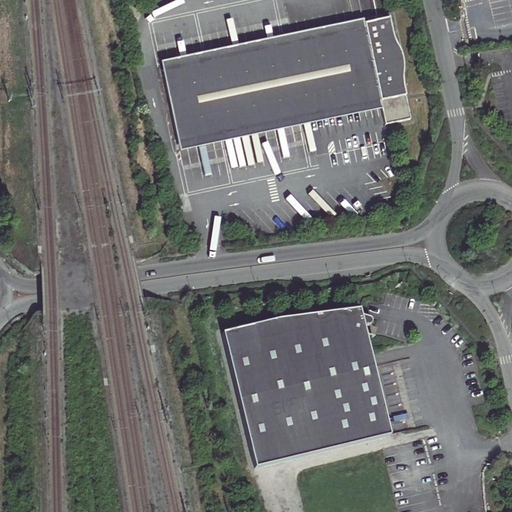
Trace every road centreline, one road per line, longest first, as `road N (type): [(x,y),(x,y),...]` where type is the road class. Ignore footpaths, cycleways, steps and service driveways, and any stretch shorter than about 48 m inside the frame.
road 1 (unclassified): [(0,316),(36,301),(396,255),(423,256),(448,269)]
road 2 (unclassified): [(437,222),(396,240),(45,283),(0,272)]
road 3 (unclassified): [(430,0),(459,130),(443,210)]
